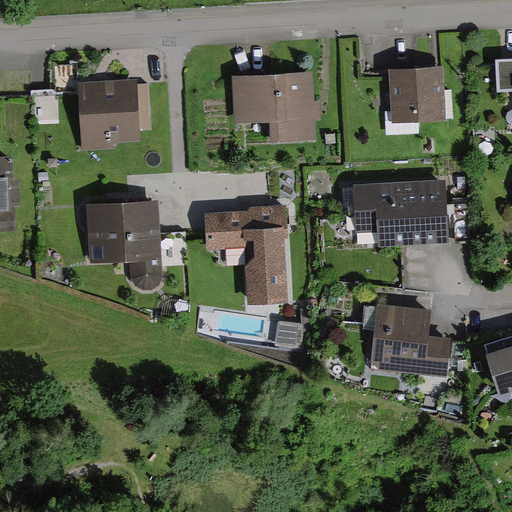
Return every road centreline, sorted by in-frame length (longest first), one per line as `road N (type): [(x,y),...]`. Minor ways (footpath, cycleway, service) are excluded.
road 1 (residential): [(511,15),(0,41)]
road 2 (track): [(0,483),(121,462),(136,473),(144,511)]
